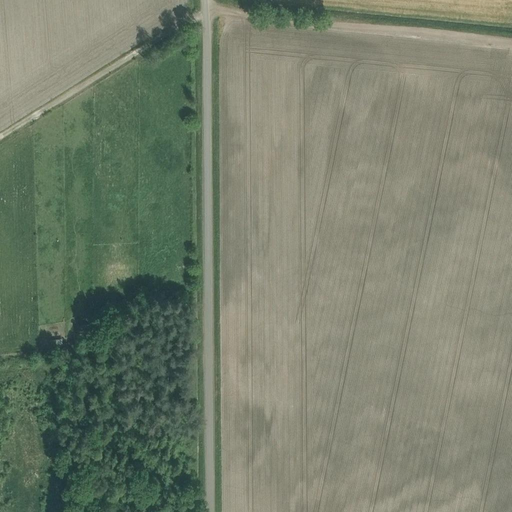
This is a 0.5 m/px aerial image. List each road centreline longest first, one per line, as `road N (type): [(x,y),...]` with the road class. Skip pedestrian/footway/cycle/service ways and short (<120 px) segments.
road 1 (track): [(511,42),(217,10),(0,142)]
road 2 (unclassified): [(212,511),(205,0)]
